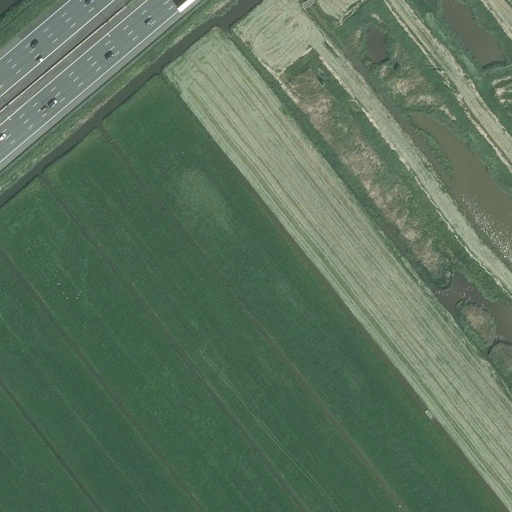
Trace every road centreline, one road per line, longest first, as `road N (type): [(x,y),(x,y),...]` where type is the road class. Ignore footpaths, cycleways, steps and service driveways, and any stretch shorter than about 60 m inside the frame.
road 1 (motorway): [(0,143),(168,0)]
road 2 (motorway): [(93,0),(0,79)]
